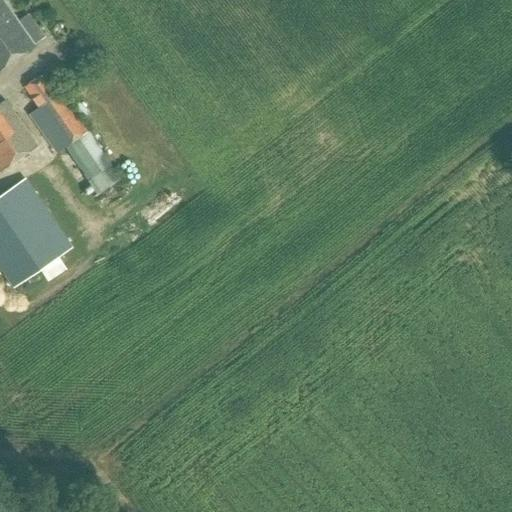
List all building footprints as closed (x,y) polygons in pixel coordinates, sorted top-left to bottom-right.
[(0,0),(0,68),(34,45),(2,0),(0,0)] [(26,20),(34,35),(44,29),(36,15),(26,20)] [(29,114),(57,153),(87,133),(45,73),(25,87),(39,107),(29,114)] [(0,169),(1,171),(36,146),(4,101),(0,103),(0,169)] [(110,205),(130,193),(92,133),(72,146),(110,205)] [(0,264),(15,287),(72,248),(25,179),(0,196),(0,264)] [(155,224),(190,200),(178,183),(119,225),(124,232),(149,215),(155,224)] [(159,226),(171,246),(206,224),(194,204),(159,226)] [(134,244),(153,223),(145,216),(126,236),(134,244)]
